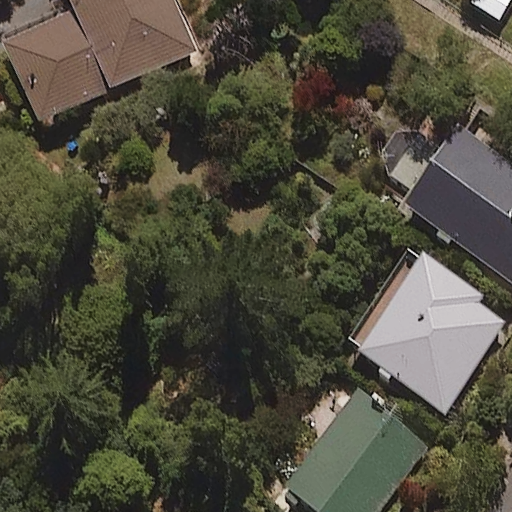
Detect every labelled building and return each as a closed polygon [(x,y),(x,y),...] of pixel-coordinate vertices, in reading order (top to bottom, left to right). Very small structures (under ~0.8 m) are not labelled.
[(202,53),(177,0),(68,0),(72,9),(0,41),(0,44),(38,128),(202,53)] [(509,0),(471,0),(470,2),(499,19),(509,0)] [(511,165),(451,124),(395,205),(511,284),(511,165)] [(419,251),(353,348),(448,413),(510,322),(475,298),(481,293),(419,251)] [(359,389),(281,486),(314,511),(381,511),(432,448),(359,389)]
